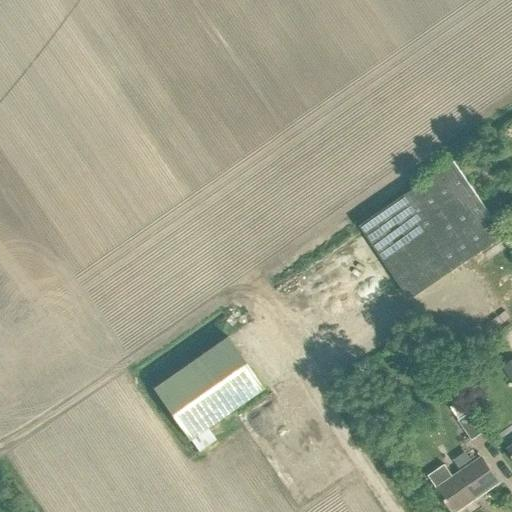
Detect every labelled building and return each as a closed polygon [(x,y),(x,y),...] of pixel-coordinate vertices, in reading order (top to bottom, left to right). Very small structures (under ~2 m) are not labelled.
[(455,161),(360,225),(411,299),(505,235),(455,161)] [(227,337),(152,389),(189,441),(190,440),(207,428),(263,389),(227,337)] [(421,349),(415,338),(408,343),(414,353),(421,349)] [(459,420),(469,413),(461,401),(451,407),(459,420)] [(458,421),(473,439),(474,441),(485,433),(470,411),(469,413),(459,420),(458,421)] [(207,428),(190,440),(198,451),(215,439),(207,428)] [(435,473),(443,484),(438,488),(453,511),(456,511),(476,498),(476,497),(484,491),(485,492),(499,482),(482,457),(453,478),(445,466),(435,473)]
